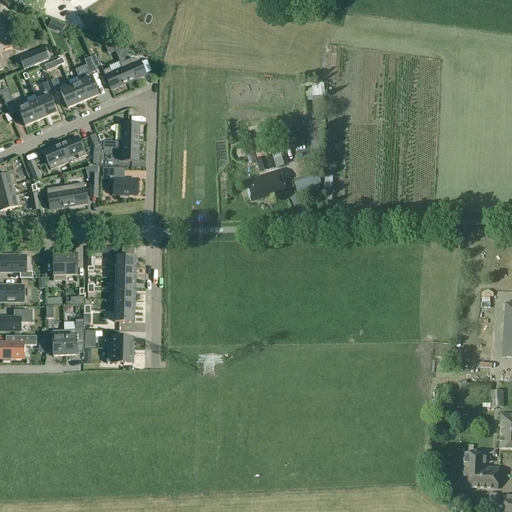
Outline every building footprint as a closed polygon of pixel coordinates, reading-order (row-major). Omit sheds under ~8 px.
[(113,46),(118,59),(122,49),(113,46)] [(44,47),(19,58),(24,70),(49,60),(44,47)] [(101,66),(96,55),(91,57),(95,68),(101,66)] [(91,58),(85,61),(90,72),(95,70),(91,58)] [(121,64),(129,83),(146,76),(140,61),(133,58),(121,64)] [(129,83),(121,64),(120,64),(122,69),(112,73),(110,68),(103,71),(111,91),(129,83)] [(79,78),(88,100),(98,96),(89,74),(79,78)] [(88,100),(79,78),(78,78),(80,83),(70,87),(78,105),(88,100)] [(57,94),(61,93),(60,91),(61,91),(56,79),(51,81),(57,94)] [(45,92),(46,92),(49,97),(53,95),(47,82),(41,85),(45,92)] [(78,105),(70,87),(61,91),(60,91),(61,93),(68,109),(78,105)] [(46,92),(36,96),(45,118),(56,114),(46,92)] [(36,122),(45,118),(36,96),(38,101),(28,104),(27,100),(26,100),(36,122)] [(25,127),(36,122),(26,100),(16,105),(13,98),(5,102),(9,112),(18,109),(25,127)] [(316,114),(317,121),(324,121),(323,113),(316,114)] [(317,123),(305,126),(315,157),(324,154),(324,147),(319,130),(317,123)] [(120,142),(139,143),(139,124),(121,124),(120,141),(120,142)] [(96,134),(90,137),(95,148),(100,145),(96,134)] [(60,144),(68,164),(69,163),(67,159),(77,155),(79,159),(86,156),(78,137),(60,144)] [(138,162),(139,143),(120,142),(120,143),(123,143),(122,161),(138,162)] [(51,171),(68,164),(60,144),(43,152),(51,171)] [(270,157),(256,161),(260,173),(274,168),(270,157)] [(41,179),(34,161),(27,164),(35,182),(41,179)] [(0,189),(17,185),(14,174),(4,177),(1,166),(0,165),(0,189)] [(114,179),(115,169),(104,169),(103,184),(114,185),(113,195),(137,196),(137,192),(139,192),(140,184),(138,184),(138,180),(114,179)] [(279,172),(246,183),(252,202),(285,191),(279,172)] [(99,175),(90,174),(89,199),(98,199),(99,175)] [(324,189),(329,189),(332,189),(333,177),(329,177),(325,176),(324,189)] [(65,187),(69,207),(87,204),(84,184),(65,187)] [(17,185),(0,189),(0,200),(19,196),(19,195),(14,196),(12,187),(17,186),(17,185)] [(69,207),(65,187),(47,190),(50,210),(69,207)] [(308,191),(298,194),(300,200),(310,197),(308,191)] [(40,210),(37,194),(29,195),(32,212),(40,210)] [(19,196),(0,200),(0,212),(22,206),(19,196)] [(0,255),(0,272),(20,273),(20,279),(32,279),(32,272),(26,272),(26,256),(0,255)] [(65,281),(65,256),(53,256),(53,282),(65,281)] [(65,256),(65,281),(66,281),(66,277),(77,276),(77,256),(65,256)] [(111,268),(135,268),(136,257),(111,257),(111,268)] [(116,279),(135,279),(135,268),(111,268),(116,268),(116,279)] [(116,279),(115,290),(135,290),(135,279),(116,279)] [(0,302),(24,303),(24,286),(0,286),(0,302)] [(115,300),(134,301),(135,290),(115,290),(115,300)] [(115,311),(134,312),(134,301),(115,300),(115,311)] [(0,317),(0,331),(21,332),(21,323),(32,323),(32,311),(14,311),(14,318),(0,317)] [(134,323),(134,312),(115,311),(115,322),(134,323)] [(503,358),(511,359),(511,311),(506,311),(503,358)] [(65,331),(64,331),(65,356),(77,356),(77,349),(86,348),(86,332),(85,321),(76,321),(76,331),(65,331)] [(53,357),(65,356),(64,331),(52,332),(53,357)] [(97,332),(86,332),(86,348),(96,349),(97,332)] [(107,349),(133,350),(134,338),(112,338),(112,349),(107,349)] [(15,348),(0,347),(0,364),(3,364),(3,367),(10,367),(10,364),(23,364),(23,351),(36,351),(36,342),(15,342),(15,348)] [(133,364),(133,350),(107,349),(107,363),(133,364)] [(458,357),(456,370),(463,371),(465,358),(458,357)] [(491,391),(491,408),(503,408),(503,391),(491,391)] [(511,415),(501,415),(499,450),(511,450),(511,415)] [(464,453),(463,488),(497,490),(498,469),(485,468),(485,454),(464,453)] [(501,511),(511,511),(511,497),(503,497),(501,511)]
